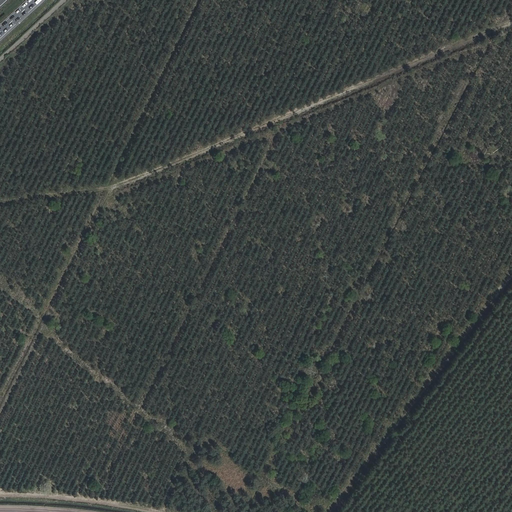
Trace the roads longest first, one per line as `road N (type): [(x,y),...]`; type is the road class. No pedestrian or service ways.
road 1 (track): [(511,20),(115,184),(0,203)]
road 2 (track): [(511,279),(331,511)]
